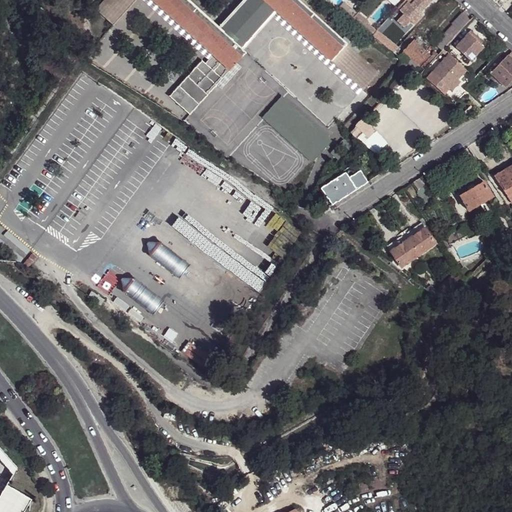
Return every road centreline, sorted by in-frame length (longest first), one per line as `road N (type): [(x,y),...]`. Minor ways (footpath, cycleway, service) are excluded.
road 1 (unclassified): [(511,101),(316,226)]
road 2 (primary): [(0,382),(56,463),(63,511)]
road 3 (primary): [(164,511),(78,400)]
road 4 (primary): [(132,511),(78,400)]
road 5 (primary): [(78,400),(0,305)]
